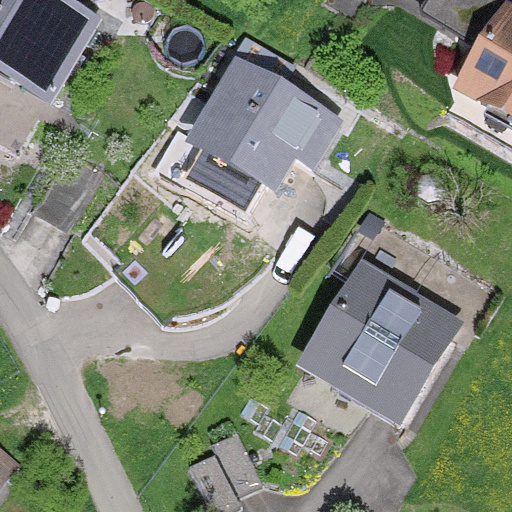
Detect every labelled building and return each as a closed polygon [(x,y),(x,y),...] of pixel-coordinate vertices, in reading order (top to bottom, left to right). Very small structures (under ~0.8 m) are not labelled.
[(0,0),(0,78),(47,106),(68,70),(63,68),(84,31),(44,8),(48,0),(0,0)] [(459,92),(458,94),(511,126),(511,25),(502,20),(479,58),(466,61),(455,78),(459,92)] [(275,100),(290,76),(252,54),(193,153),(267,196),(285,165),(307,177),(332,133),(275,100)] [(67,235),(100,178),(64,158),(32,214),(67,235)] [(350,289),(304,367),(399,423),(447,343),(431,333),(438,323),(378,287),(370,301),(350,289)] [(212,461),(233,504),(260,491),(233,438),(207,451),(212,461)] [(185,474),(204,511),(237,511),(233,504),(212,461),(185,474)]
